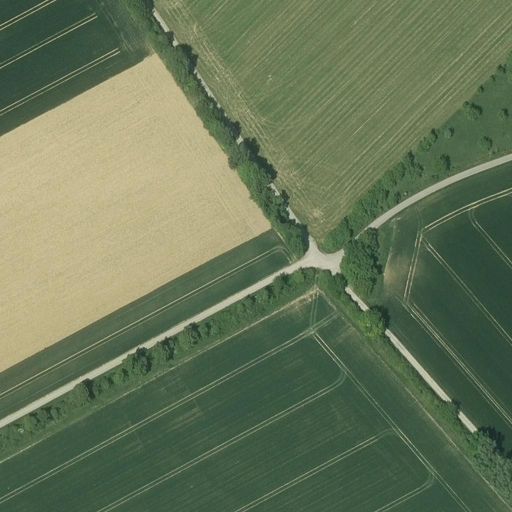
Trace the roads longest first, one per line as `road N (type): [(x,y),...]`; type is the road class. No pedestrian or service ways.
road 1 (track): [(0,423),(325,256)]
road 2 (track): [(148,0),(325,256)]
road 3 (track): [(511,475),(325,256)]
road 4 (track): [(325,256),(377,215),(511,156)]
